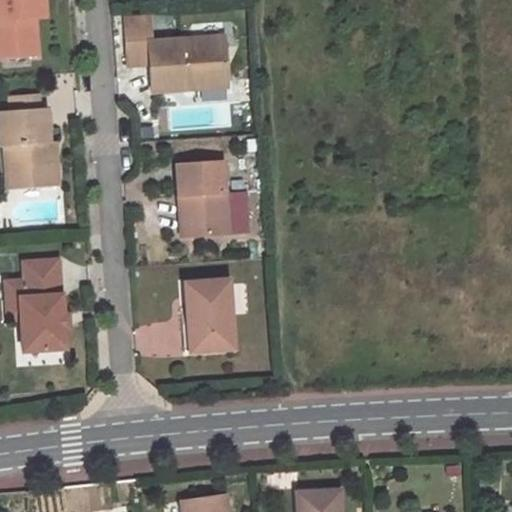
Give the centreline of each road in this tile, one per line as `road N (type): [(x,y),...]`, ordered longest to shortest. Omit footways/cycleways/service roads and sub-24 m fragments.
road 1 (residential): [(93,0),(124,437)]
road 2 (unclassified): [(124,437),(511,412)]
road 3 (unclassified): [(0,455),(124,437)]
